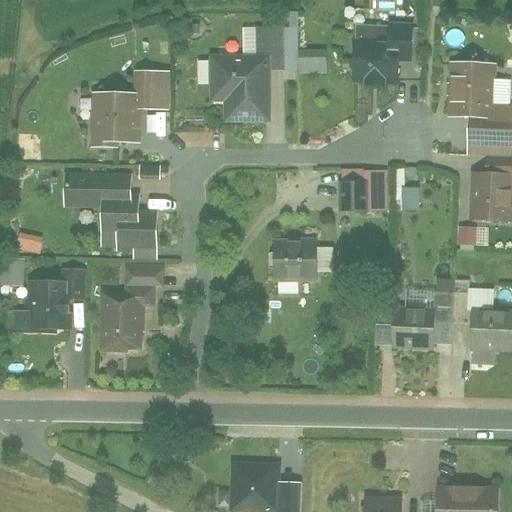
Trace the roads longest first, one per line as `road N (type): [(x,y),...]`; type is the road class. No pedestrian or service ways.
road 1 (residential): [(195,413),(201,284),(191,191),(198,168),(231,157),(330,158),(406,133)]
road 2 (tertiary): [(511,420),(195,413)]
road 3 (tertiary): [(195,413),(1,414)]
road 4 (residential): [(153,511),(61,465),(1,414)]
